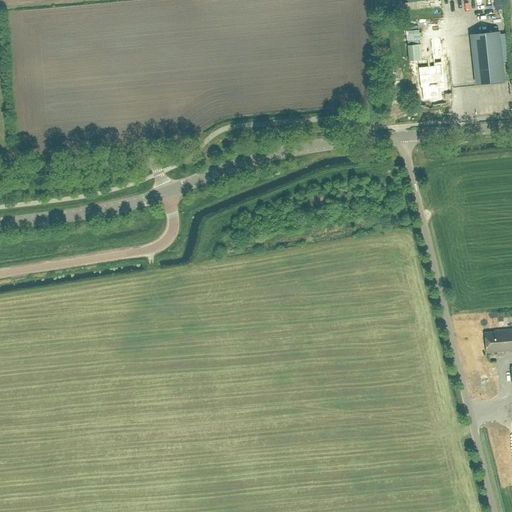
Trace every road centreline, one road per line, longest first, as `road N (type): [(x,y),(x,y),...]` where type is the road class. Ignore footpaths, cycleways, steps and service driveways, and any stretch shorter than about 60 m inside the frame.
road 1 (unclassified): [(494,511),(402,137)]
road 2 (tertiary): [(165,192),(274,154),(402,137)]
road 3 (unclassified): [(0,273),(159,246),(173,228),(165,192)]
road 4 (tertiary): [(0,223),(102,210),(165,192)]
road 5 (unclassified): [(0,170),(144,159),(158,173)]
